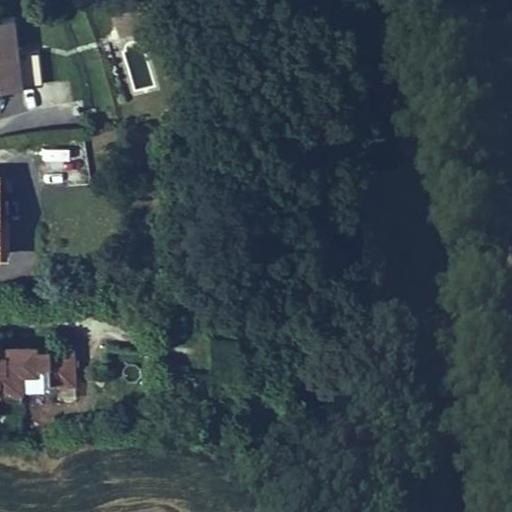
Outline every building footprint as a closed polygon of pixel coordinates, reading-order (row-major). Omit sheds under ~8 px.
[(0,104),(41,97),(37,78),(28,26),(0,30),(0,104)] [(51,76),(37,78),(41,97),(55,95),(51,76)] [(20,171),(0,171),(0,254),(19,253),(18,230),(12,231),(12,219),(22,219),(20,171)] [(18,230),(19,253),(31,253),(30,219),(22,219),(12,219),(12,231),(18,230)] [(0,381),(73,378),(71,341),(25,343),(24,333),(0,334),(0,381)]
